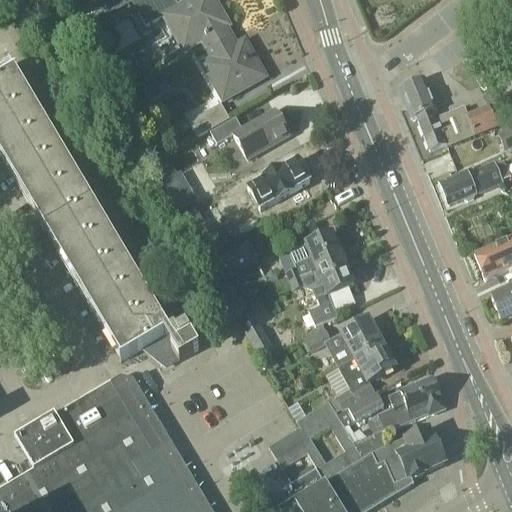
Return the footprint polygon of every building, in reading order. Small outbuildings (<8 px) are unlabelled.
[(95,0),(101,9),(117,0),(95,0)] [(179,10),(172,0),(137,0),(131,4),(146,29),(164,19),(164,20),(174,36),(179,34),(189,52),(202,44),(207,52),(230,37),(226,30),(229,28),(212,0),(196,0),(187,5),(179,10)] [(101,33),(94,32),(88,37),(89,44),(95,49),(102,47),(105,40),(101,33)] [(230,37),(207,52),(213,63),(203,68),(223,104),(265,80),(244,44),(234,50),(230,43),(232,42),(230,37)] [(119,74),(113,63),(100,70),(107,81),(119,74)] [(0,84),(9,79),(7,75),(8,75),(5,70),(0,72),(0,84)] [(0,149),(126,360),(121,363),(120,364),(120,365),(138,355),(141,353),(144,351),(161,365),(166,369),(167,368),(177,362),(178,362),(179,364),(179,365),(199,353),(191,339),(186,332),(185,332),(177,337),(175,333),(169,336),(165,338),(11,80),(15,77),(17,76),(17,75),(16,75),(9,79),(0,84),(0,149)] [(432,101),(424,80),(398,90),(410,121),(415,119),(430,154),(446,147),(447,148),(497,128),(489,107),(467,116),(464,109),(436,120),(432,112),(436,110),(436,108),(438,106),(436,101),(432,101)] [(144,89),(144,98),(148,101),(157,101),(161,97),(160,89),(156,85),(147,85),(144,89)] [(230,122),(221,107),(189,126),(197,141),(230,122)] [(235,121),(210,136),(217,148),(233,138),(247,163),(289,139),(275,114),(242,133),(235,121)] [(511,131),(498,138),(506,154),(511,151),(511,131)] [(264,182),(247,191),(260,214),(277,204),(277,205),(293,196),(293,195),(310,186),(307,181),(310,179),(303,166),(299,168),(297,163),(280,172),(264,181),(264,182)] [(170,164),(155,172),(162,184),(176,175),(170,164)] [(493,164),(466,176),(465,173),(438,185),(448,208),(463,202),(468,204),(474,201),(475,197),(502,186),(493,164)] [(188,201),(174,208),(178,215),(192,208),(197,205),(193,198),(188,201)] [(196,214),(182,221),(206,263),(220,255),(196,214)] [(291,293),(288,286),(344,263),(333,237),(293,254),(291,249),(276,255),(286,280),(268,287),(272,299),(280,297),(291,293)] [(511,269),(511,239),(473,257),(485,282),(511,269)] [(223,283),(259,264),(248,245),(204,268),(215,287),(223,283)] [(344,263),(288,286),(291,293),(292,294),(302,290),(313,294),(320,311),(309,315),(314,329),(323,325),(336,320),(328,300),(354,289),(344,263)] [(511,290),(491,301),(502,324),(511,318),(511,290)] [(245,309),(232,316),(235,322),(238,328),(252,320),(245,309)] [(368,323),(340,338),(331,343),(326,332),(304,344),(310,356),(325,348),(337,369),(381,346),(368,323)] [(258,328),(244,336),(259,362),(274,354),(258,328)] [(334,402),(335,403),(329,406),(327,407),(333,417),(335,416),(375,398),(369,386),(395,372),(381,346),(337,369),(350,394),(334,402)] [(0,511),(210,511),(133,383),(132,381),(120,378),(109,385),(16,441),(17,443),(35,472),(24,479),(0,493),(0,511)] [(401,396),(389,401),(394,413),(377,420),(378,422),(368,426),(373,439),(358,445),(352,448),(359,460),(361,464),(373,457),(389,449),(384,436),(429,418),(444,412),(440,403),(441,403),(432,382),(401,395),(401,396)] [(384,410),(377,398),(335,421),(342,433),(384,410)] [(429,432),(389,449),(373,457),(361,464),(359,460),(352,448),(342,433),(335,421),(333,417),(327,407),(297,426),(300,431),(299,432),(293,435),(268,451),(275,462),(300,447),(307,457),(316,472),(326,488),(340,511),(371,511),(411,488),(412,489),(414,489),(411,482),(429,474),(428,473),(444,466),(434,444),(429,432)] [(275,462),(282,473),(307,457),(300,447),(275,462)] [(340,511),(326,488),(316,472),(285,491),(294,505),(282,511),(340,511)]
